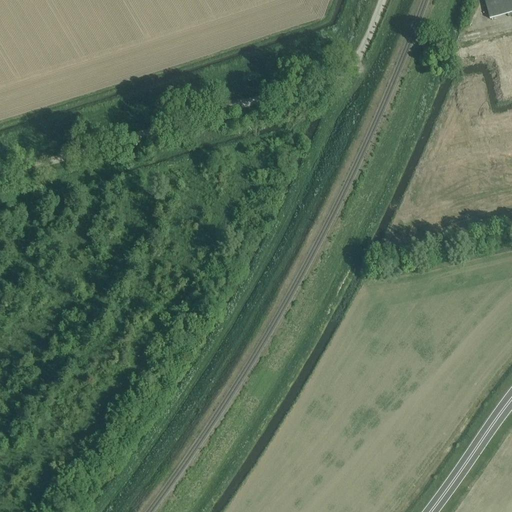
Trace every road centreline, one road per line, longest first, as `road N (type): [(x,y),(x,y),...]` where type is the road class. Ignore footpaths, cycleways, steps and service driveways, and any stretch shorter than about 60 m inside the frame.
road 1 (unclassified): [(0,173),(333,78),(355,60),(380,0)]
road 2 (unclassified): [(427,511),(511,397)]
